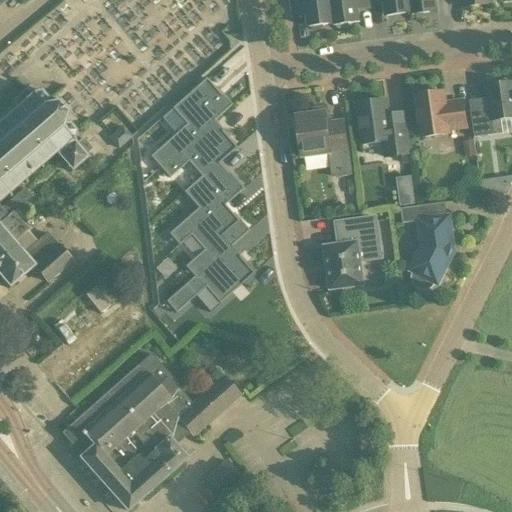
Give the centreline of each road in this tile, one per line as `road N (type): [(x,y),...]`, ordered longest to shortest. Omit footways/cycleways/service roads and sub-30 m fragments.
road 1 (residential): [(403,423),(316,331),(295,292),(261,70)]
road 2 (residential): [(261,70),(511,39)]
road 3 (residential): [(403,423),(432,388),(511,226)]
